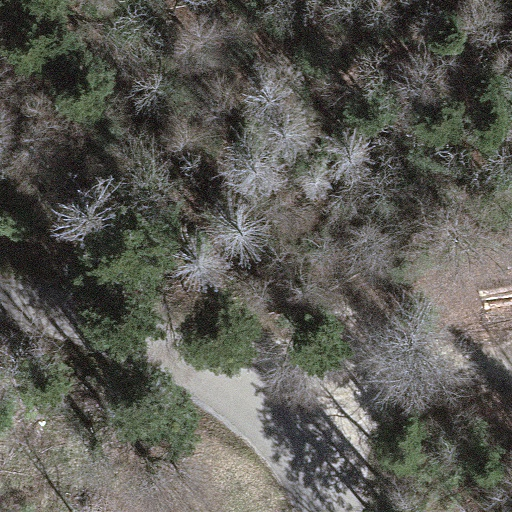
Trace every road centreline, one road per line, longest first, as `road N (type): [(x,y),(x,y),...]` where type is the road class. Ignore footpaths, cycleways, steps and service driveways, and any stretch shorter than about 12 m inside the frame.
road 1 (tertiary): [(0,292),(118,326),(204,370),(270,416),(309,465),(328,511)]
road 2 (track): [(270,416),(427,364),(511,346)]
